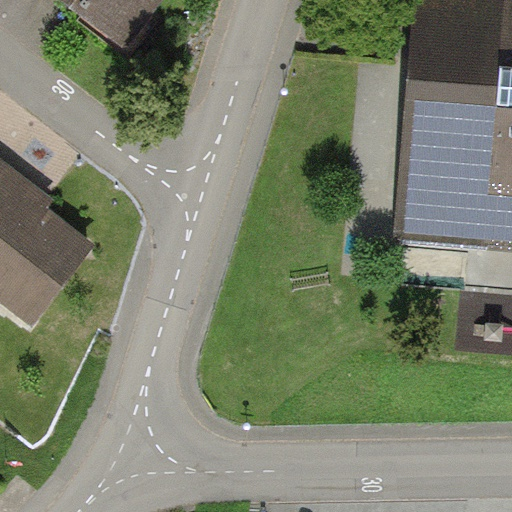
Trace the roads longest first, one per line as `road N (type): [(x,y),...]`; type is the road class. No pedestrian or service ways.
road 1 (residential): [(511,468),(206,472),(138,459)]
road 2 (residential): [(190,186),(189,244),(147,379),(138,459)]
road 3 (residential): [(190,186),(141,164),(0,55)]
road 4 (residential): [(265,0),(221,139),(190,186)]
